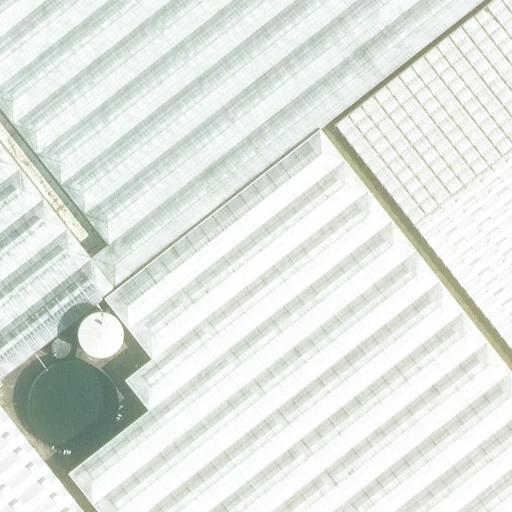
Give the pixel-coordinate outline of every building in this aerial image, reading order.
[(0,0),(0,110),(130,277),(319,129),(482,0),(0,0)] [(511,350),(511,0),(489,0),(333,124),(511,350)] [(511,511),(511,374),(319,129),(130,277),(114,290),(103,298),(150,359),(123,380),(147,410),(67,473),(97,511),(511,511)] [(0,145),(0,379),(103,298),(114,290),(0,145)] [(92,312),(88,314),(84,316),(81,319),(79,323),(78,327),(77,331),(77,335),(78,340),(79,344),(81,347),(84,350),(88,353),(92,354),(96,355),(100,356),(104,355),(108,354),(112,351),(115,349),(118,345),(120,342),(121,337),(121,333),(121,329),(120,325),(118,321),(115,318),(112,315),(108,313),(104,312),(100,311),(96,311),(92,312)] [(117,409),(117,408),(116,400),(115,393),(111,385),(105,378),(99,372),(91,368),(84,366),(74,364),(64,366),(56,368),(49,372),(43,378),(37,385),(34,392),(31,400),(31,409),(31,417),(34,424),(37,431),(43,438),(49,443),(56,447),(64,450),(72,451),(78,451),(84,450),(91,447),(99,443),(105,438),(111,431),(114,424),(116,416),(117,409)] [(0,511),(82,511),(0,407),(0,511)]
